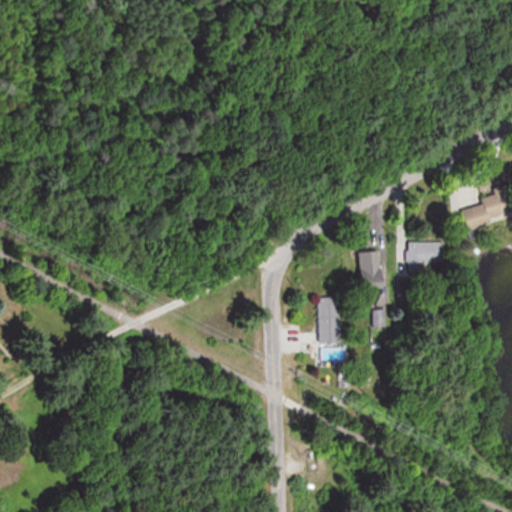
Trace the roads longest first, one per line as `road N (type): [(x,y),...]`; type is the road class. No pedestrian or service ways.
road 1 (residential): [(511,118),(315,222),(277,254),(269,297),(277,511)]
road 2 (residential): [(277,254),(0,386)]
